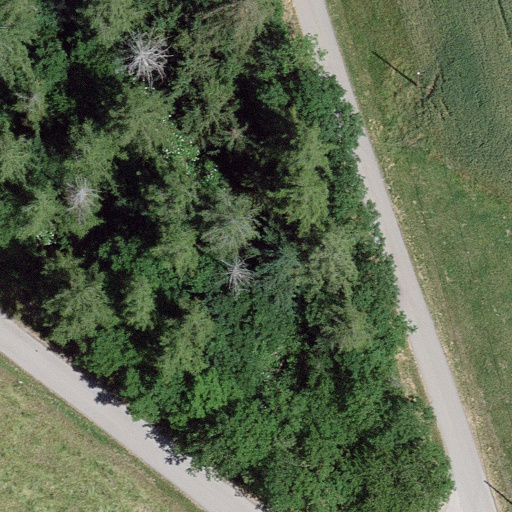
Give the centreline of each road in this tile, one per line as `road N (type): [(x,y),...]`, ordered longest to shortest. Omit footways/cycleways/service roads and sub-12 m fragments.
road 1 (unclassified): [(482,511),(311,0)]
road 2 (unclassified): [(220,511),(0,334)]
